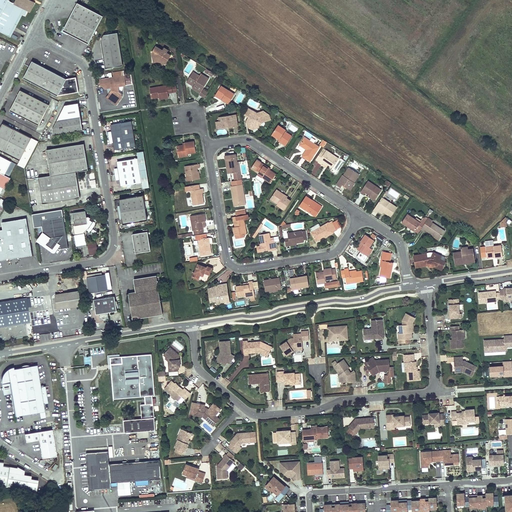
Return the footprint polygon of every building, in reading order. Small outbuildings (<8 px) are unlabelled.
[(31,10),(10,0),(0,0),(0,30),(9,36),(21,12),(23,13),(24,14),(25,14),(26,13),(28,10),(30,11),(31,10)] [(10,0),(31,10),(35,2),(31,0),(10,0)] [(103,16),(78,3),(65,27),(63,26),(61,31),(67,35),(68,33),(89,44),(103,16)] [(23,13),(21,12),(9,36),(11,37),(23,13)] [(117,33),(105,35),(101,40),(106,68),(122,66),(117,33)] [(152,52),(152,55),(156,57),(153,61),(161,66),(163,61),(166,63),(171,56),(166,52),(162,50),(156,46),(152,52)] [(66,79),(33,61),(24,78),(57,95),(78,92),(75,77),(66,79)] [(214,73),(206,68),(204,72),(212,76),(214,73)] [(199,76),(193,72),(187,82),(194,86),(192,88),(200,93),(202,89),(209,79),(201,74),(199,76)] [(124,75),(100,79),(101,85),(106,89),(109,88),(111,88),(112,90),(110,93),(107,98),(116,105),(122,96),(122,93),(119,91),(118,86),(125,85),(124,75)] [(167,86),(168,93),(177,91),(176,83),(167,84),(167,86)] [(167,86),(150,88),(151,97),(159,95),(159,97),(160,99),(169,98),(168,93),(167,86)] [(235,95),(221,86),(216,93),(223,98),(222,99),(222,100),(229,104),(235,95)] [(208,93),(202,89),(200,93),(199,95),(205,98),(208,93)] [(49,104),(21,90),(11,110),(39,124),(49,104)] [(223,98),(216,93),(214,98),(220,102),(222,100),(222,99),(223,98)] [(78,103),(65,105),(52,130),(52,135),(83,130),(78,103)] [(269,116),(264,114),(261,112),(257,113),(254,114),(253,110),(249,108),(245,115),(249,117),(251,119),(251,120),(249,121),(247,123),(249,128),(252,129),(258,128),(260,123),(262,122),(266,121),(270,120),(269,116)] [(236,115),(221,117),(222,121),(220,121),(221,128),(227,127),(229,127),(229,128),(238,126),(236,115)] [(131,121),(111,125),(112,132),(108,132),(110,143),(114,143),(115,149),(135,146),(131,121)] [(3,123),(0,129),(0,149),(20,160),(31,138),(3,123)] [(286,130),(278,125),(273,133),(280,138),(279,139),(279,140),(286,145),(292,136),(285,131),(286,130)] [(319,147),(305,137),(300,145),(307,150),(303,156),(310,161),(319,147)] [(31,138),(20,160),(26,163),(38,141),(31,138)] [(183,145),(177,146),(178,157),(187,156),(187,154),(196,152),(194,141),(185,143),(185,145),(183,145)] [(88,170),(84,144),(47,150),(51,175),(38,177),(43,204),(80,198),(76,172),(88,170)] [(339,158),(326,150),(318,162),(322,164),(323,163),(324,161),(328,165),(333,167),(339,158)] [(236,154),(225,155),(228,174),(234,173),(238,172),(237,164),(236,154)] [(138,158),(117,161),(118,168),(114,169),(116,180),(120,179),(121,186),(142,183),(138,158)] [(261,163),(257,160),(251,168),(258,173),(259,172),(256,170),(261,163)] [(264,165),(261,163),(256,170),(259,172),(257,174),(265,180),(270,183),(276,174),(270,170),(264,166),(264,165)] [(199,164),(185,166),(187,178),(188,178),(189,181),(199,179),(197,172),(197,168),(200,168),(199,164)] [(0,167),(0,186),(5,189),(11,178),(0,172),(2,169),(0,167)] [(359,174),(349,168),(345,173),(347,174),(345,176),(344,175),(343,175),(336,185),(341,188),(343,185),(348,188),(352,181),(354,182),(359,174)] [(232,186),(231,186),(233,198),(235,198),(236,206),(246,204),(242,179),(241,179),(235,181),(232,181),(232,186)] [(382,190),(368,181),(360,192),(364,195),(366,192),(370,195),(376,199),(382,190)] [(203,189),(191,191),(193,205),(204,204),(202,193),(204,193),(203,189)] [(284,195),(277,189),(271,197),(279,202),(278,204),(277,205),(285,210),(291,201),(286,198),(283,196),(284,195)] [(144,195),(119,199),(123,224),(148,220),(144,195)] [(323,206),(307,195),(300,206),(316,216),(323,206)] [(384,201),(381,199),(373,210),(377,212),(378,211),(379,209),(384,212),(385,210),(388,211),(386,214),(391,217),(397,207),(385,199),(384,201)] [(34,227),(42,225),(41,220),(63,216),(62,209),(32,214),(34,227)] [(247,214),(246,210),(242,210),(242,215),(236,216),(233,217),(234,221),(235,221),(236,227),(233,227),(234,235),(236,234),(244,233),(244,235),(246,234),(244,220),(249,219),(248,214),(247,214)] [(75,225),(81,225),(81,226),(81,227),(89,233),(96,223),(90,219),(90,220),(90,221),(89,222),(88,222),(87,221),(86,211),(73,213),(75,225)] [(205,213),(190,216),(193,231),(194,231),(194,234),(203,233),(202,222),(206,221),(205,213)] [(423,226),(428,218),(424,217),(421,221),(420,223),(415,219),(407,214),(402,223),(414,231),(417,228),(420,230),(423,226)] [(63,216),(41,220),(43,232),(50,238),(45,245),(52,250),(56,245),(56,247),(57,247),(59,247),(60,247),(62,249),(67,242),(63,216)] [(433,221),(428,218),(423,226),(427,229),(426,230),(433,235),(440,239),(445,231),(432,222),(433,221)] [(26,219),(2,222),(3,229),(0,229),(0,260),(32,255),(26,219)] [(338,219),(333,222),(337,229),(342,226),(338,219)] [(312,231),(311,232),(316,241),(325,236),(325,238),(335,232),(334,232),(337,230),(337,229),(333,222),(332,221),(329,222),(321,226),(312,231)] [(312,231),(321,226),(319,223),(310,228),(312,231)] [(84,230),(74,233),(77,245),(87,243),(84,230)] [(148,231),(133,233),(136,252),(151,250),(148,231)] [(289,238),(285,238),(285,240),(289,240),(290,244),(304,242),(302,231),(288,233),(289,238)] [(276,250),(275,241),(274,237),(270,238),(269,233),(260,234),(261,244),(260,244),(260,246),(257,246),(258,252),(272,249),(272,251),(276,250)] [(206,234),(196,235),(197,240),(198,240),(201,256),(211,254),(209,238),(206,238),(206,234)] [(374,240),(366,234),(361,242),(362,242),(357,249),(366,255),(368,252),(370,253),(373,249),(370,247),(374,240)] [(87,242),(89,255),(98,254),(96,241),(87,242)] [(494,246),(486,247),(488,257),(496,256),(496,258),(503,257),(502,246),(495,247),(495,246),(494,246)] [(462,252),(453,253),(455,265),(464,263),(463,260),(475,258),(473,249),(469,250),(468,247),(461,248),(462,252)] [(426,254),(416,256),(416,260),(415,260),(416,267),(426,266),(425,264),(427,264),(428,265),(429,266),(429,267),(430,267),(431,268),(433,268),(434,267),(435,267),(440,268),(442,262),(438,260),(439,257),(431,254),(430,254),(429,253),(428,253),(427,253),(426,254)] [(390,258),(382,256),(381,261),(383,261),(382,267),(380,276),(390,278),(393,263),(389,262),(390,258)] [(444,262),(444,258),(439,257),(438,260),(442,262),(440,268),(435,267),(434,267),(433,268),(431,268),(441,271),(444,262)] [(206,267),(198,264),(195,273),(194,272),(192,277),(198,279),(200,275),(203,276),(204,273),(209,275),(212,268),(206,266),(206,267)] [(324,274),(316,275),(318,284),(326,283),(325,280),(333,279),(333,280),(337,279),(335,269),(332,270),(332,269),(324,270),(324,272),(324,274)] [(349,269),(344,269),(346,282),(351,281),(352,283),(364,281),(362,271),(356,272),(349,273),(349,271),(349,269)] [(107,275),(83,279),(85,295),(109,291),(107,275)] [(136,292),(128,293),(133,319),(163,314),(157,275),(134,279),(136,292)] [(308,276),(290,278),(292,289),(309,286),(308,276)] [(280,278),(264,281),(266,291),(269,290),(278,289),(282,288),(280,278)] [(249,284),(235,286),(237,297),(245,296),(245,298),(251,297),(255,296),(254,289),(253,282),(252,281),(248,281),(249,284)] [(216,302),(217,306),(226,304),(226,303),(230,302),(227,283),(219,284),(208,289),(210,303),(216,302)] [(502,289),(498,289),(498,292),(499,298),(499,299),(503,299),(503,301),(508,301),(508,299),(508,298),(511,297),(511,286),(505,287),(505,289),(502,289)] [(494,290),(477,292),(478,302),(495,301),(495,298),(494,293),(494,290)] [(55,295),(57,309),(81,305),(79,291),(55,295)] [(26,297),(0,301),(0,334),(2,334),(3,339),(27,336),(25,323),(30,322),(27,307),(31,307),(30,298),(26,298),(26,297)] [(115,297),(94,301),(96,314),(99,314),(100,320),(103,319),(105,320),(106,318),(109,318),(108,313),(118,311),(115,297)] [(455,299),(445,300),(446,305),(447,305),(447,309),(446,309),(447,319),(458,318),(457,314),(456,314),(455,299)] [(487,302),(487,310),(496,309),(496,302),(487,302)] [(395,334),(396,340),(409,339),(409,333),(408,325),(410,325),(410,323),(413,318),(404,314),(400,321),(400,325),(396,326),(397,334),(395,334)] [(364,328),(365,338),(375,337),(374,334),(378,334),(379,337),(379,338),(384,338),(383,318),(372,319),(373,328),(364,328)] [(330,333),(331,340),(348,339),(347,325),(328,326),(328,334),(330,333)] [(447,340),(448,349),(460,348),(459,339),(459,335),(461,334),(461,330),(456,330),(455,326),(448,326),(448,331),(449,331),(450,340),(447,340)] [(302,340),(309,339),(309,330),(301,331),(301,333),(293,334),(294,338),(291,338),(280,346),(287,355),(295,349),(294,348),(296,347),(303,346),(302,340)] [(504,339),(484,340),(484,347),(487,346),(488,352),(505,351),(505,349),(505,346),(507,346),(511,345),(511,334),(504,335),(504,339)] [(228,339),(218,340),(219,351),(220,351),(220,353),(217,358),(225,362),(228,363),(232,355),(229,353),(228,339)] [(246,340),(241,340),(242,354),(247,354),(246,352),(256,351),(256,350),(258,350),(263,352),(266,344),(258,341),(246,341),(246,340)] [(256,350),(256,351),(266,355),(270,346),(266,344),(263,352),(258,350),(256,350)] [(168,366),(168,371),(177,370),(177,366),(179,365),(178,357),(176,357),(176,354),(177,353),(169,346),(162,353),(165,356),(169,359),(170,366),(168,366)] [(220,351),(219,351),(214,360),(223,364),(225,362),(217,358),(220,353),(220,351)] [(150,354),(109,357),(112,399),(143,396),(144,404),(139,405),(141,419),(122,420),(123,433),(154,430),(152,404),(151,396),(153,395),(150,354)] [(414,354),(406,354),(407,362),(405,362),(405,367),(408,367),(408,371),(408,380),(420,379),(420,370),(417,370),(416,361),(415,361),(414,354)] [(240,366),(248,367),(249,355),(244,355),(244,362),(240,362),(240,366)] [(389,370),(390,366),(389,358),(376,359),(373,356),(364,362),(367,365),(370,370),(372,373),(378,369),(379,369),(379,370),(389,370)] [(451,358),(452,371),(459,370),(460,371),(460,372),(470,376),(474,367),(462,361),(460,361),(459,357),(451,358)] [(340,374),(340,381),(349,380),(350,381),(357,382),(356,371),(354,369),(351,371),(349,368),(350,367),(344,358),(338,363),(336,360),(332,363),(340,374)] [(510,366),(510,361),(501,361),(501,366),(488,367),(488,375),(502,375),(502,376),(511,375),(511,371),(509,371),(509,366),(510,366)] [(36,365),(13,369),(13,367),(10,368),(7,369),(5,371),(3,373),(2,377),(1,381),(1,384),(9,382),(11,394),(15,416),(39,412),(44,411),(43,404),(48,403),(45,386),(40,387),(36,365)] [(390,366),(389,370),(389,373),(388,374),(384,374),(385,383),(390,382),(390,376),(394,376),(393,366),(390,366)] [(277,371),(277,380),(285,380),(285,382),(290,382),(292,382),(292,380),(296,380),(296,383),(301,383),(301,372),(295,373),(294,371),(285,372),(285,370),(277,371)] [(249,374),(250,383),(258,382),(258,380),(260,380),(260,382),(261,391),(270,390),(269,373),(249,374)] [(173,382),(170,379),(163,387),(177,400),(186,389),(183,387),(182,388),(174,382),(173,382)] [(9,382),(1,384),(3,395),(11,394),(9,382)] [(511,395),(499,396),(500,406),(505,406),(505,404),(511,403),(511,395)] [(199,403),(194,402),(193,407),(191,414),(200,416),(200,413),(202,413),(205,417),(204,419),(211,425),(217,418),(211,413),(214,410),(215,411),(218,408),(211,402),(206,409),(205,409),(198,408),(199,403)] [(451,412),(452,420),(458,419),(458,424),(463,424),(463,421),(467,421),(476,420),(475,409),(466,409),(466,412),(457,413),(457,411),(451,412)] [(429,414),(423,415),(423,423),(435,422),(439,422),(440,424),(444,424),(444,413),(439,414),(439,412),(431,413),(431,414),(429,414)] [(386,414),(386,424),(391,424),(391,426),(394,426),(410,425),(410,416),(404,416),(400,417),(400,415),(394,415),(393,414),(386,414)] [(370,427),(375,426),(374,417),(370,417),(361,418),(362,420),(358,420),(356,418),(348,427),(350,428),(347,431),(353,437),(361,428),(371,427),(370,427)] [(108,419),(109,434),(120,433),(118,418),(108,419)] [(327,426),(317,427),(317,429),(311,429),(302,430),(303,440),(305,440),(305,443),(308,442),(308,441),(308,439),(312,438),(314,440),(318,439),(318,438),(328,437),(327,426)] [(52,429),(24,433),(26,441),(39,439),(42,458),(56,455),(52,429)] [(176,439),(173,447),(175,447),(182,450),(183,451),(187,443),(185,442),(190,432),(182,429),(180,435),(177,434),(175,438),(176,439)] [(277,431),(278,443),(291,442),(291,444),(296,443),(295,431),(290,431),(290,430),(277,431)] [(253,441),(253,431),(248,432),(236,432),(237,434),(235,436),(233,435),(227,441),(229,442),(226,446),(232,451),(237,445),(240,442),(249,441),(253,441)] [(446,455),(446,450),(439,451),(440,461),(444,460),(444,464),(459,463),(459,454),(446,455)] [(497,455),(489,455),(490,466),(504,465),(503,450),(497,451),(497,455)] [(158,460),(108,464),(107,451),(84,453),(87,490),(110,488),(109,486),(109,483),(116,482),(134,481),(147,480),(160,479),(158,460)] [(440,461),(439,451),(432,451),(421,451),(422,467),(429,467),(429,464),(431,461),(440,461)] [(215,467),(214,467),(215,480),(225,479),(224,469),(230,462),(231,460),(229,459),(224,454),(223,453),(220,456),(221,457),(216,463),(217,465),(215,467)] [(387,455),(378,455),(378,468),(389,468),(389,462),(389,461),(390,461),(390,462),(394,462),(394,454),(387,454),(387,455)] [(315,462),(307,463),(308,475),(315,474),(315,476),(323,476),(322,463),(321,463),(321,456),(314,456),(315,462)] [(364,468),(363,457),(352,457),(352,458),(353,468),(353,469),(364,468)] [(468,457),(466,459),(467,472),(474,472),(474,470),(482,470),(481,468),(486,468),(485,459),(473,460),(473,458),(472,457),(468,457)] [(339,460),(330,461),(331,470),(327,470),(327,478),(337,477),(337,476),(345,476),(344,468),(339,469),(339,460)] [(0,485),(6,487),(36,492),(38,480),(30,479),(31,476),(23,474),(24,472),(17,470),(17,468),(9,466),(3,465),(3,462),(0,461),(0,485)] [(230,462),(224,469),(227,471),(233,464),(230,462)] [(299,462),(280,463),(280,471),(288,477),(293,477),(293,479),(294,480),(300,480),(299,462)] [(193,481),(200,483),(203,474),(196,472),(197,469),(183,465),(180,474),(185,476),(194,478),(193,481)] [(280,481),(274,476),(264,488),(267,490),(267,489),(271,492),(280,481)] [(271,492),(277,497),(274,500),(278,503),(289,490),(285,487),(282,484),(280,481),(271,492)] [(462,493),(455,494),(455,505),(463,504),(463,506),(468,505),(467,497),(463,497),(462,493)] [(492,493),(484,493),(484,495),(485,504),(492,504),(492,505),(497,505),(497,497),(492,497),(492,493)] [(476,495),(467,495),(467,497),(468,505),(468,508),(476,507),(476,506),(476,495)] [(481,495),(476,495),(476,506),(476,507),(485,507),(485,504),(484,495),(481,495)] [(429,498),(420,499),(420,500),(421,511),(429,510),(429,509),(429,498)] [(437,508),(437,498),(429,498),(429,509),(437,508)] [(407,500),(399,501),(399,510),(399,511),(408,511),(408,509),(407,501),(407,500)] [(412,500),(407,501),(408,509),(412,509),(412,511),(421,511),(420,500),(415,501),(415,503),(412,503),(412,501),(412,500)] [(399,501),(391,501),(391,505),(386,506),(386,511),(391,511),(392,511),(399,510),(399,501)] [(340,511),(348,511),(348,504),(348,502),(340,503),(340,504),(340,511)] [(357,503),(348,504),(348,511),(357,511),(357,504),(357,503)] [(365,511),(365,503),(357,504),(357,511),(365,511)]
